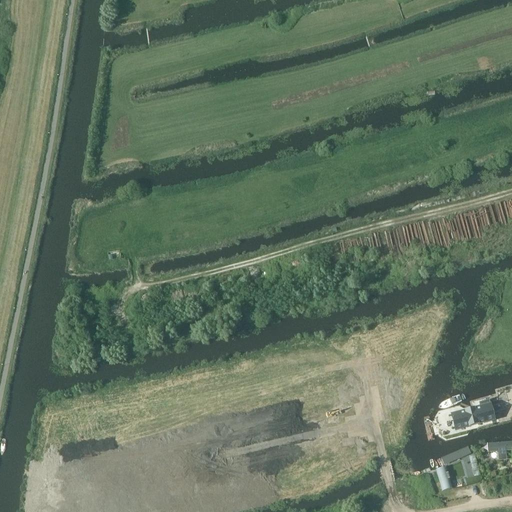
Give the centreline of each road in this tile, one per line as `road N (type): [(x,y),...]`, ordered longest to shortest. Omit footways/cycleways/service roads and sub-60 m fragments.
road 1 (unclassified): [(0,401),(71,0)]
road 2 (track): [(139,288),(511,191)]
